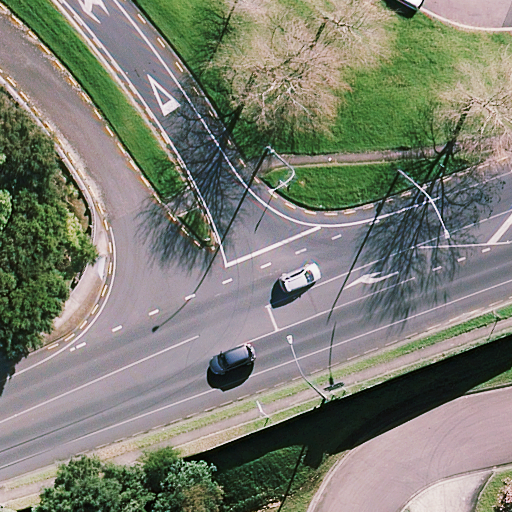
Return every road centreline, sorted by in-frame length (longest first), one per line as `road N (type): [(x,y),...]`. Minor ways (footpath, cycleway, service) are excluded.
road 1 (trunk): [(88,0),(170,106),(280,309)]
road 2 (residential): [(187,345),(126,213),(36,75),(0,45)]
road 3 (secondary): [(511,224),(280,309)]
road 4 (secondary): [(187,345),(0,426)]
road 5 (residential): [(348,511),(374,470),(446,438),(511,425)]
